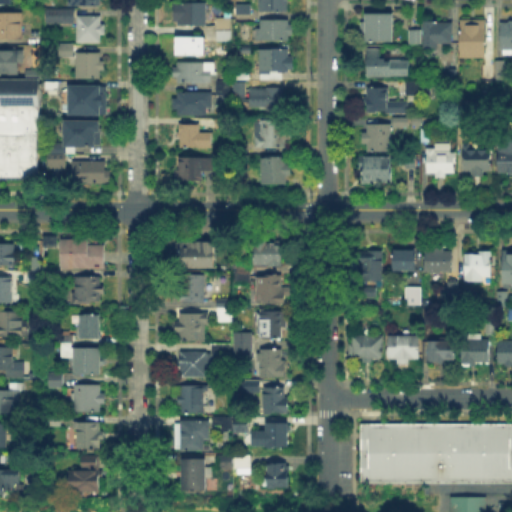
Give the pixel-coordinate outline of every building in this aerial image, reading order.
[(262,0),(289,0),(289,12),(262,12),(262,0)] [(193,28),(176,27),(176,4),(209,4),(209,28),(193,28)] [(75,12),(75,22),(48,21),(48,12),(75,12)] [(0,14),(23,14),(23,39),(0,39),(0,14)] [(365,42),(365,14),(395,15),(395,42),(365,42)] [(79,17),(103,17),(103,43),(79,43),(79,17)] [(486,20),(486,57),(460,57),(460,20),(486,20)] [(218,41),(218,21),(235,21),(235,41),(218,41)] [(438,53),(425,53),(425,21),(454,21),(454,44),(438,44),(438,53)] [(511,52),(502,52),(502,21),(511,21),(511,52)] [(292,22),(291,43),(295,44),(295,73),(259,73),(259,22),(292,22)] [(410,46),(410,29),(421,29),(421,46),(410,46)] [(29,43),(29,34),(42,34),(42,43),(29,43)] [(212,41),(212,49),(218,49),(218,58),(174,57),(174,40),(179,40),(179,37),(212,38),(212,41)] [(382,47),(382,59),(410,59),(410,77),(367,77),(367,46),(382,47)] [(73,54),(73,60),(60,60),(60,47),(73,47),(73,54)] [(20,63),(20,75),(0,75),(0,51),(25,52),(25,64),(20,63)] [(75,60),(75,54),(105,54),(105,79),(75,79),(75,60)] [(215,62),(215,84),(178,84),(178,78),(174,78),(174,69),(178,69),(178,61),(215,62)] [(508,61),(508,80),(498,80),(498,61),(508,61)] [(484,80),(484,65),(494,65),(494,80),(484,80)] [(0,77),(0,176),(37,176),(38,78),(0,77)] [(409,96),(409,82),(424,82),(424,96),(409,96)] [(218,95),(218,84),(229,84),(229,95),(218,95)] [(233,100),(233,85),(247,85),(247,100),(233,100)] [(390,86),(390,101),(410,101),(410,116),(391,116),(391,112),(367,112),(367,86),(390,86)] [(72,87),(101,88),(101,115),(72,115),(72,87)] [(250,108),(250,89),(282,89),(282,108),(250,108)] [(208,109),(208,116),(178,116),(178,110),(173,110),(173,100),(178,100),(178,93),(214,93),(214,109),(208,109)] [(457,100),(480,100),(479,120),(457,120),(457,100)] [(394,130),(394,120),(408,120),(408,130),(394,130)] [(96,146),(96,148),(64,148),(64,145),(64,121),(101,121),(100,129),(102,129),(102,146),(96,146)] [(284,122),(284,130),(291,130),(291,141),(284,141),(284,148),(256,148),(256,121),(284,122)] [(365,125),(393,125),(393,152),(365,152),(365,125)] [(180,126),(202,126),(202,134),(213,134),(213,146),(180,146),(180,126)] [(420,142),(420,129),(428,129),(428,142),(420,142)] [(499,141),(511,141),(511,176),(499,176),(499,141)] [(64,145),(48,144),(47,155),(49,155),(64,155),(64,148),(64,145)] [(466,149),(490,149),(490,171),(466,171),(466,149)] [(428,152),(455,152),(455,175),(428,175),(428,152)] [(406,170),(406,154),(417,154),(417,170),(406,170)] [(49,170),(49,155),(64,155),(67,155),(67,171),(49,170)] [(204,182),(185,182),(185,158),(214,158),(214,172),(204,172),(204,182)] [(288,158),(288,164),(293,164),(293,176),(288,176),(288,184),(262,184),(263,158),(288,158)] [(361,186),(361,160),(389,160),(389,186),(361,186)] [(74,185),(74,162),(108,162),(108,185),(74,185)] [(47,249),(47,236),(59,236),(59,249),(47,249)] [(88,240),(88,245),(105,245),(105,269),(62,268),(63,240),(88,240)] [(255,266),(255,241),(283,241),(283,266),(255,266)] [(179,268),(179,242),(216,242),(215,268),(179,268)] [(0,244),(17,244),(17,268),(0,267),(0,244)] [(511,282),(511,248),(500,249),(501,283),(511,282)] [(358,273),(358,249),(385,249),(385,281),(364,281),(364,273),(358,273)] [(415,252),(415,270),(395,270),(395,252),(415,252)] [(424,274),(424,252),(453,252),(453,274),(424,274)] [(493,253),(493,285),(466,285),(466,253),(493,253)] [(31,269),(31,256),(41,256),(41,269),(31,269)] [(237,279),(237,258),(250,258),(250,279),(237,279)] [(31,269),(41,269),(41,283),(27,283),(27,269),(31,269)] [(183,302),(183,274),(207,274),(206,302),(183,302)] [(75,302),(76,276),(102,276),(102,302),(75,302)] [(281,276),(281,287),(290,287),(290,296),(281,296),(281,304),(257,304),(257,276),(281,276)] [(0,277),(15,277),(14,304),(0,304),(0,277)] [(360,299),(360,286),(377,287),(377,299),(360,299)] [(405,304),(405,287),(423,287),(422,304),(405,304)] [(497,304),(497,291),(506,291),(506,304),(497,304)] [(461,293),(477,293),(477,306),(461,306),(461,293)] [(230,294),(230,304),(232,304),(232,319),(218,319),(219,305),(217,305),(217,294),(230,294)] [(423,321),(423,305),(433,305),(433,321),(423,321)] [(258,340),(259,311),(285,311),(284,340),(258,340)] [(0,338),(0,312),(24,312),(24,324),(29,324),(28,338),(0,338)] [(206,343),(179,343),(179,313),(210,313),(210,322),(206,322),(206,343)] [(104,316),(103,339),(78,339),(79,316),(104,316)] [(486,336),(486,321),(495,321),(495,336),(486,336)] [(236,331),(254,331),(254,355),(236,355),(236,331)] [(73,343),(65,343),(65,334),(73,334),(73,343)] [(389,362),(389,335),(421,336),(420,362),(389,362)] [(349,360),(349,336),(384,336),(384,361),(349,360)] [(511,367),(500,367),(500,340),(511,340),(511,367)] [(427,365),(428,341),(456,341),(456,365),(427,365)] [(464,365),(464,341),(492,341),(492,365),(464,365)] [(65,343),(73,343),(73,354),(61,354),(61,343),(65,343)] [(212,351),(212,343),(232,343),(232,351),(212,351)] [(0,347),(14,347),(14,363),(24,363),(24,379),(6,378),(6,372),(0,372),(0,347)] [(103,350),(103,375),(75,375),(75,350),(103,350)] [(181,378),(181,351),(208,351),(208,378),(181,378)] [(260,351),(286,351),(285,375),(260,375),(260,351)] [(49,389),(49,371),(65,371),(64,389),(49,389)] [(247,387),(247,379),(259,379),(259,387),(247,387)] [(10,383),(10,391),(25,391),(25,384),(10,383)] [(104,387),(104,412),(75,412),(75,387),(104,387)] [(209,387),(209,406),(203,406),(203,413),(182,413),(182,387),(209,387)] [(289,390),(289,414),(266,413),(266,389),(289,390)] [(20,392),(20,407),(14,407),(14,412),(0,412),(0,392),(12,392),(20,392)] [(45,422),(46,412),(60,413),(59,423),(45,422)] [(231,417),(231,424),(230,424),(230,431),(221,431),(221,424),(214,424),(214,416),(231,417)] [(235,433),(235,417),(249,417),(249,433),(235,433)] [(205,448),(205,452),(182,452),(182,448),(176,448),(177,423),(183,423),(183,420),(210,420),(210,441),(205,441),(205,448)] [(253,446),(253,432),(267,432),(267,422),(289,422),(289,446),(253,446)] [(360,422),(511,422),(511,481),(360,481),(360,422)] [(75,430),(75,423),(104,423),(104,444),(91,444),(91,448),(80,448),(80,430),(75,430)] [(0,447),(0,425),(8,425),(8,447),(0,447)] [(99,493),(70,493),(70,469),(82,469),(82,455),(100,455),(99,493)] [(0,456),(7,456),(7,471),(21,471),(21,485),(7,485),(7,492),(0,492),(0,456)] [(219,469),(219,456),(233,456),(233,469),(219,469)] [(252,468),(252,474),(237,474),(237,468),(235,468),(235,457),(252,457),(252,468)] [(184,491),(184,460),(204,460),(204,492),(184,491)] [(266,462),(287,462),(287,485),(266,485),(266,462)] [(448,511),(448,496),(484,496),(484,511),(448,511)]
